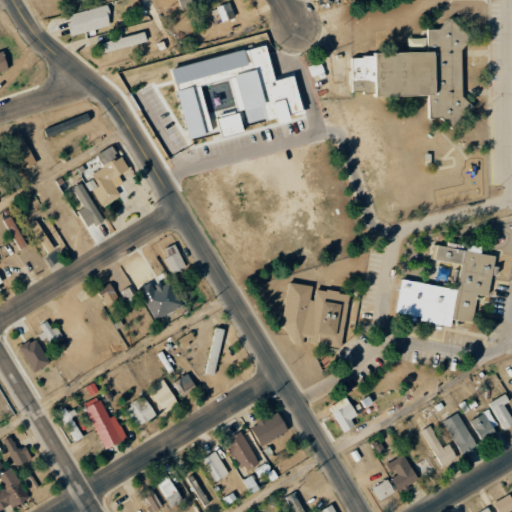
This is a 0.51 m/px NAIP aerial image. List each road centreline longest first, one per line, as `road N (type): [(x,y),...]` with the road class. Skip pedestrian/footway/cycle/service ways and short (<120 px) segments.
road 1 (residential): [(15,0),(37,35),(131,129),(361,511)]
road 2 (residential): [(49,511),(280,375)]
road 3 (residential): [(175,206),(0,319)]
road 4 (residential): [(0,355),(90,511)]
